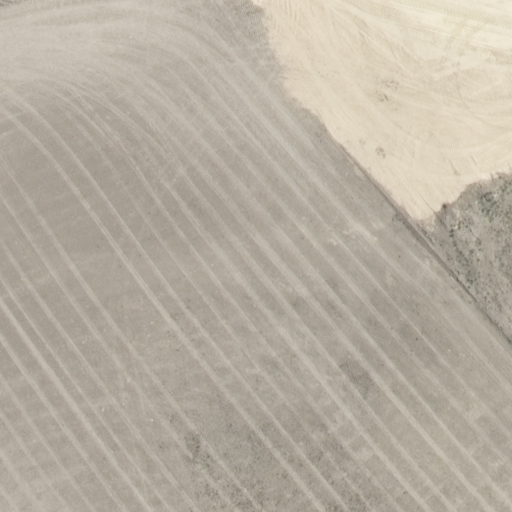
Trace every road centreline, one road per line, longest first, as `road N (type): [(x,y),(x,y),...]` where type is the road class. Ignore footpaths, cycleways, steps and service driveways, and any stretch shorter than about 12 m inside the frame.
road 1 (unknown): [(511,370),(202,0)]
road 2 (unknown): [(405,511),(511,425)]
